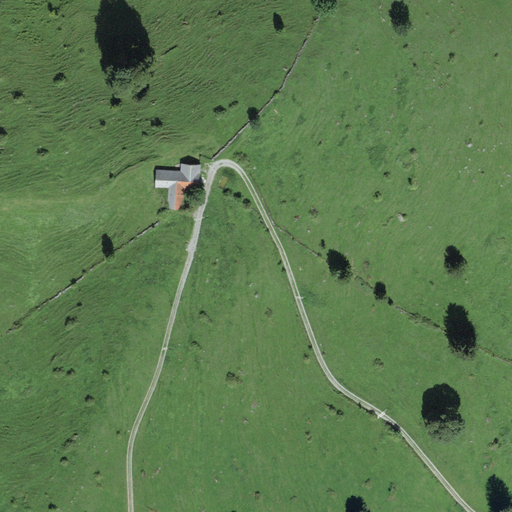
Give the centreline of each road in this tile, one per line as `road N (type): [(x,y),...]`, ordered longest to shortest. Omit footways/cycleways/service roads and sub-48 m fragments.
road 1 (track): [(214,168),(241,170),(255,195),(322,364),(340,386),(394,421),(479,511)]
road 2 (track): [(130,511),(142,407),(214,168)]
